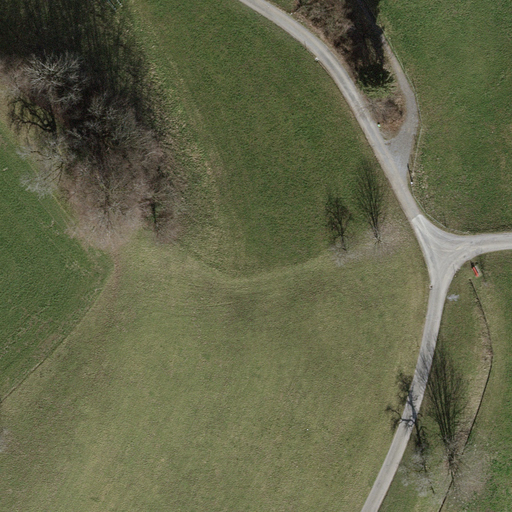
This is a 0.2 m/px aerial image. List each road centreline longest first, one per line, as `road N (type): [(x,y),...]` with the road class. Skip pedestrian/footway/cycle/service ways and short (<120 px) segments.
road 1 (unclassified): [(511,242),(450,249),(413,391),(364,511)]
road 2 (track): [(450,249),(422,233),(329,64),(254,0)]
